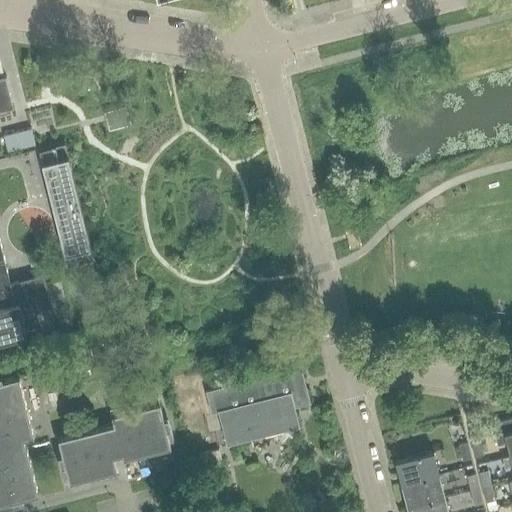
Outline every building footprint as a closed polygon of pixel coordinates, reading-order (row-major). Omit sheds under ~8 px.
[(0,110),(13,107),(5,76),(0,77),(0,110)] [(115,127),(130,123),(125,107),(111,111),(112,115),(114,120),(115,127)] [(35,143),(31,128),(3,135),(7,150),(35,143)] [(46,182),(64,254),(81,250),(84,261),(94,259),(71,168),(65,143),(55,146),(58,157),(41,161),(46,182)] [(345,229),(350,247),(361,244),(357,226),(350,227),(349,226),(345,227),(346,228),(345,229)] [(52,309),(44,274),(10,283),(0,242),(0,347),(15,344),(14,339),(27,336),(23,322),(25,321),(23,317),(52,309)] [(105,395),(107,395),(126,389),(111,330),(90,335),(102,382),(105,395)] [(90,347),(78,350),(81,361),(93,358),(90,347)] [(299,425),(300,425),(292,397),(307,393),(309,402),(310,402),(306,387),(304,388),(303,384),(306,383),(301,366),(206,390),(212,413),(218,411),(227,444),(228,444),(228,442),(262,433),(263,435),(264,434),(263,433),(298,424),(299,425)] [(22,498),(32,495),(39,493),(25,438),(34,435),(19,376),(3,380),(1,376),(0,375),(0,508),(23,502),(22,498)] [(174,441),(168,417),(164,418),(158,395),(110,407),(114,423),(58,438),(62,454),(58,455),(64,479),(69,478),(70,481),(117,469),(115,460),(171,446),(170,442),(174,441)] [(511,417),(495,422),(490,423),(497,450),(509,447),(511,455),(511,454),(511,417)] [(470,441),(474,456),(483,454),(479,439),(470,441)] [(471,457),(467,442),(458,444),(462,459),(471,457)] [(432,450),(395,460),(396,461),(398,460),(403,482),(401,482),(401,483),(438,474),(432,450)] [(511,454),(511,455),(502,457),(504,467),(511,465),(511,454)] [(487,470),(478,472),(482,487),(491,485),(487,470)] [(466,476),(470,490),(478,488),(475,473),(466,476)] [(438,474),(401,483),(402,484),(403,483),(409,505),(407,505),(407,506),(444,497),(438,474)] [(495,500),(491,485),(482,487),(486,502),(495,500)] [(470,490),(474,505),(482,503),(478,488),(470,490)] [(444,497),(407,506),(407,507),(409,506),(410,511),(447,511),(444,498),(444,497)]
